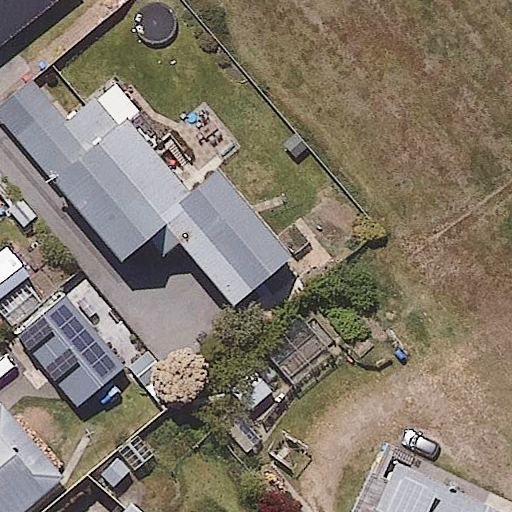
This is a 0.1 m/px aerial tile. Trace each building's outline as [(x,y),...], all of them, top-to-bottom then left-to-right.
[(0,0),(0,60),(77,1),(76,0),(0,0)] [(184,193),(99,101),(79,107),(68,118),(28,80),(0,105),(0,125),(113,265),(155,225),(223,307),(280,260),(211,173),(184,193)] [(65,295),(17,337),(75,409),(122,369),(65,295)] [(287,381),(258,352),(224,386),(252,415),(287,381)] [(190,389),(163,362),(138,386),(165,413),(190,389)] [(0,511),(22,511),(57,482),(0,416),(0,511)] [(165,460),(137,432),(85,483),(113,511),(165,460)] [(367,511),(494,511),(389,461),(367,511)]
